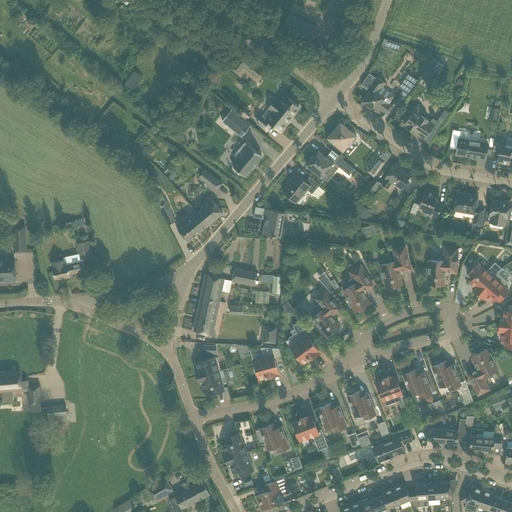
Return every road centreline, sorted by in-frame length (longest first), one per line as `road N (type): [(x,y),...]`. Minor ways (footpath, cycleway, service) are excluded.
road 1 (residential): [(187,271),(336,96)]
road 2 (residential): [(349,368),(393,319),(440,309),(453,327),(443,339),(381,354)]
road 3 (residential): [(511,182),(424,165),(336,96)]
road 4 (residential): [(327,495),(428,460),(511,482)]
road 5 (residential): [(349,368),(265,405),(195,421)]
